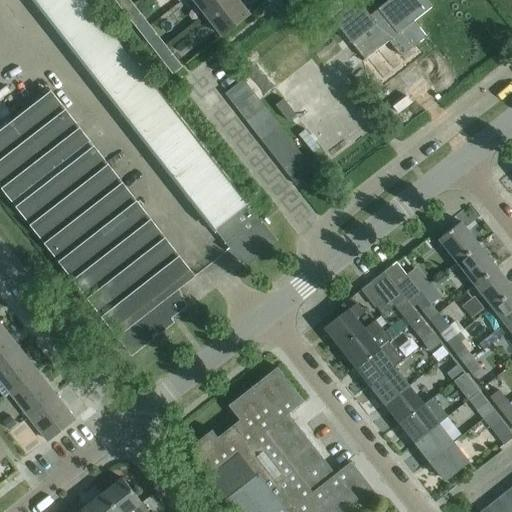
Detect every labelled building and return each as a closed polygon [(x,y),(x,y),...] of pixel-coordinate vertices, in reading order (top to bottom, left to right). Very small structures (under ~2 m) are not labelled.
[(260,224),(245,205),(247,204),(87,0),(34,0),(216,231),(214,232),(227,249),(246,263),(246,264),(276,241),(261,223),(260,224)] [(115,0),(124,11),(133,4),(130,0),(115,0)] [(223,0),(193,0),(205,14),(223,0)] [(238,0),(223,0),(205,14),(221,35),(249,13),(248,12),(243,6),(238,0)] [(413,20),(431,6),(426,0),(387,0),(369,14),(358,0),(334,0),(324,8),(351,43),(365,59),(388,40),(400,56),(426,36),(413,20)] [(140,31),(149,24),(133,4),(124,11),(140,31)] [(149,24),(140,31),(152,47),(161,40),(149,24)] [(165,45),(156,52),(169,69),(178,62),(165,45)] [(235,107),(253,93),(242,79),(224,93),(235,107)] [(175,313),(185,305),(184,304),(177,288),(193,275),(51,92),(0,131),(0,185),(131,354),(172,322),(166,313),(171,309),(175,313)] [(246,121),(264,107),(253,93),(235,107),(246,121)] [(283,99),(275,105),(287,120),(295,114),(283,99)] [(253,130),(271,116),(264,107),(246,121),(253,130)] [(260,139),(278,125),(271,116),(253,130),(260,139)] [(268,149),(286,135),(278,125),(260,139),(268,149)] [(276,159),(294,145),(286,135),(268,149),(276,159)] [(283,169),(302,155),(294,145),(276,159),(283,169)] [(290,177),(308,163),(302,155),(283,169),(290,177)] [(296,185),(297,184),(314,171),(308,163),(290,177),(296,185)] [(456,261),(478,244),(460,221),(438,238),(456,261)] [(473,284),(496,266),(478,244),(456,261),(473,284)] [(411,252),(399,261),(421,292),(446,274),(433,256),(420,265),(411,252)] [(402,277),(392,264),(384,271),(406,299),(418,289),(406,275),(402,277)] [(491,306),(511,290),(511,286),(496,266),(473,284),(491,306)] [(382,313),(393,305),(403,297),(383,271),(370,281),(384,300),(376,306),(382,313)] [(478,321),(470,310),(461,317),(438,285),(428,292),(458,335),(478,321)] [(509,329),(511,326),(511,290),(491,306),(509,329)] [(406,301),(403,297),(393,305),(401,314),(408,323),(418,315),(412,306),(407,301),(406,301)] [(428,319),(438,312),(428,300),(419,307),(428,319)] [(340,346),(363,328),(354,318),(362,311),(355,303),(325,327),(340,346)] [(447,342),(456,335),(438,312),(428,319),(447,342)] [(389,338),(381,327),(375,320),(363,329),(363,328),(340,346),(355,365),(389,338)] [(16,345),(10,339),(11,338),(1,325),(0,325),(0,362),(19,348),(16,345)] [(423,342),(433,334),(427,326),(416,334),(423,342)] [(429,351),(440,343),(433,334),(423,342),(429,351)] [(392,367),(402,360),(387,341),(390,339),(389,338),(355,365),(370,384),(392,367)] [(464,365),(473,357),(463,344),(454,351),(464,365)] [(34,369),(28,362),(29,361),(19,348),(0,362),(0,380),(10,393),(12,391),(37,371),(34,368),(34,369)] [(473,357),(464,365),(475,378),(484,371),(473,357)] [(453,380),(463,372),(457,364),(446,372),(453,380)] [(302,402),(303,401),(277,366),(275,367),(276,368),(229,405),(229,404),(227,405),(240,420),(218,437),(211,429),(210,430),(211,431),(188,449),(187,448),(186,449),(206,474),(204,476),(223,502),(225,500),(234,511),(314,511),(320,507),(324,511),(340,500),(347,508),(348,507),(347,506),(370,488),(371,489),(372,488),(351,461),(349,462),(350,462),(335,474),(298,427),(291,433),(280,418),(302,401),(302,402)] [(385,403),(407,386),(392,367),(370,384),(385,403)] [(52,392),(47,385),(47,384),(37,371),(12,391),(10,393),(28,416),(30,415),(55,395),(53,391),(52,392)] [(467,399),(477,391),(469,380),(470,380),(463,372),(453,380),(467,399)] [(421,405),(407,386),(385,403),(385,404),(389,401),(394,407),(390,410),(399,422),(421,405)] [(500,411),(509,403),(498,389),(489,397),(500,411)] [(70,415),(65,408),(55,395),(30,415),(28,416),(46,440),(74,418),(71,414),(70,415)] [(445,417),(430,398),(422,405),(421,405),(399,422),(414,441),(445,417)] [(482,418),(493,409),(487,402),(476,410),(482,418)] [(511,406),(509,403),(500,411),(511,424),(511,406)] [(503,444),(511,437),(511,434),(501,420),(499,419),(500,418),(493,409),(482,418),(491,428),(503,444)] [(429,460),(452,442),(437,424),(446,417),(445,417),(414,441),(429,460)] [(467,462),(453,443),(452,442),(429,460),(430,460),(433,457),(438,464),(435,467),(445,479),(467,462)] [(147,511),(141,503),(142,502),(122,477),(102,492),(117,511),(129,511),(134,509),(136,511),(147,511)] [(508,511),(511,511),(511,496),(507,490),(497,498),(508,511)] [(117,511),(102,492),(83,507),(86,511),(117,511)] [(492,511),(508,511),(497,498),(487,505),(492,511)]
